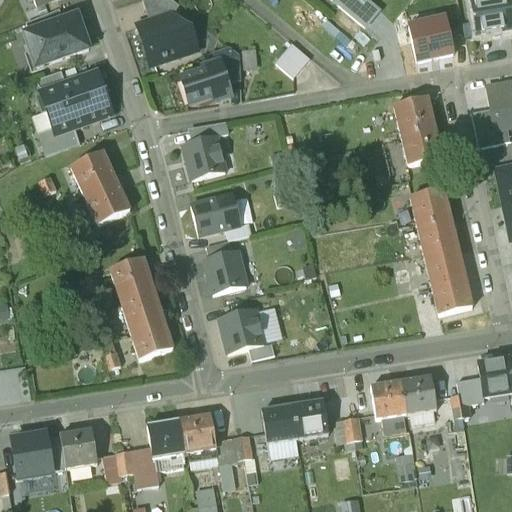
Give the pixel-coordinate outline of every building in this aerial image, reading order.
[(32,0),(36,8),(55,0),(32,0)] [(178,9),(166,0),(145,0),(141,1),(145,14),(151,12),(155,24),(170,19),(178,9)] [(511,22),(509,2),(471,8),(476,40),(511,33),(511,22)] [(58,12),(25,26),(29,37),(63,25),(58,12)] [(29,37),(24,39),(31,59),(35,58),(39,69),(88,52),(76,18),(66,22),(67,24),(63,25),(29,37)] [(170,19),(155,24),(137,29),(150,67),(195,53),(189,34),(170,19)] [(408,31),(416,67),(453,58),(444,23),(408,31)] [(291,48),(275,67),(292,82),(309,63),(291,48)] [(228,51),(211,56),(215,67),(218,66),(226,89),(240,85),(238,59),(228,51)] [(258,69),(258,52),(242,52),(242,69),(258,69)] [(215,67),(201,72),(203,75),(180,83),(189,109),(211,102),(213,106),(230,100),(226,89),(218,66),(215,67)] [(38,83),(42,95),(65,87),(61,75),(38,83)] [(42,95),(40,95),(55,139),(111,119),(103,95),(102,95),(95,76),(65,87),(42,95)] [(511,86),(486,92),(489,114),(493,135),(506,133),(511,131),(511,86)] [(426,103),(393,111),(400,141),(433,133),(426,103)] [(493,135),(489,114),(471,118),(478,152),(500,148),(509,147),(506,133),(493,135)] [(224,127),(189,132),(193,147),(215,141),(227,138),(224,127)] [(433,133),(400,141),(407,171),(441,163),(433,133)] [(224,177),(215,141),(193,147),(182,149),(191,185),(224,177)] [(509,147),(500,148),(502,156),(510,155),(509,147)] [(102,157),(70,172),(83,201),(115,186),(102,157)] [(511,170),(495,174),(503,209),(511,206),(511,170)] [(49,182),(38,187),(44,200),(55,195),(49,182)] [(115,186),(83,201),(97,230),(129,215),(115,186)] [(442,194),(409,202),(416,232),(449,224),(442,194)] [(233,200),(190,211),(197,241),(224,234),(240,230),(233,200)] [(511,206),(503,209),(510,244),(511,244),(511,206)] [(449,224),(416,232),(423,261),(456,253),(449,224)] [(69,226),(58,231),(64,245),(75,239),(69,226)] [(240,230),(224,234),(228,246),(250,240),(247,228),(240,230)] [(205,252),(208,263),(231,258),(228,246),(205,252)] [(456,253),(423,261),(430,290),(464,282),(456,253)] [(236,256),(231,258),(208,263),(203,265),(212,300),(245,292),(236,256)] [(142,264),(109,275),(119,305),(152,294),(142,264)] [(90,281),(78,285),(83,299),(94,295),(90,281)] [(464,282),(430,290),(438,320),(471,312),(464,282)] [(152,294),(119,305),(129,335),(162,324),(152,294)] [(218,323),(227,359),(247,354),(263,350),(254,314),(218,323)] [(103,319),(91,323),(92,325),(85,327),(89,340),(108,333),(103,319)] [(162,324),(129,335),(139,365),(172,354),(162,324)] [(263,350),(247,354),(251,366),(274,359),(271,347),(263,350)] [(115,357),(104,361),(108,375),(120,371),(115,357)] [(511,393),(507,365),(477,370),(483,402),(511,397),(511,393)] [(429,382),(399,387),(405,420),(435,415),(429,382)] [(399,387),(369,392),(375,424),(405,420),(399,387)] [(469,422),(465,400),(457,401),(461,423),(469,422)] [(457,401),(450,402),(453,424),(461,423),(457,401)] [(321,407),(292,411),(297,444),(327,439),(321,407)] [(292,411),(261,416),(266,449),(297,444),(292,411)] [(210,420),(178,425),(184,459),(215,454),(210,420)] [(357,423),(349,424),(353,447),(360,445),(357,423)] [(349,424),(342,426),(345,448),(353,447),(349,424)] [(178,425),(146,431),(150,453),(152,464),(184,459),(178,425)] [(91,435),(61,440),(66,474),(97,469),(91,435)] [(51,476),(46,443),(45,439),(11,444),(17,484),(51,479),(51,476)] [(51,476),(66,474),(61,440),(46,443),(51,476)] [(247,441),(239,442),(243,465),(251,463),(247,441)] [(239,442),(232,444),(236,466),(243,465),(239,442)] [(152,464),(150,453),(129,457),(135,493),(156,489),(152,464)] [(400,484),(414,483),(412,458),(398,459),(400,484)] [(120,484),(116,460),(101,463),(106,487),(120,484)] [(16,498),(12,475),(6,476),(10,499),(16,498)] [(6,476),(0,476),(0,480),(3,500),(4,500),(10,499),(6,476)] [(436,476),(422,478),(423,490),(437,488),(436,476)] [(218,511),(215,489),(197,492),(199,511),(218,511)] [(16,498),(10,499),(12,511),(19,510),(16,498)] [(10,499),(4,500),(5,511),(7,511),(12,511),(10,499)]
